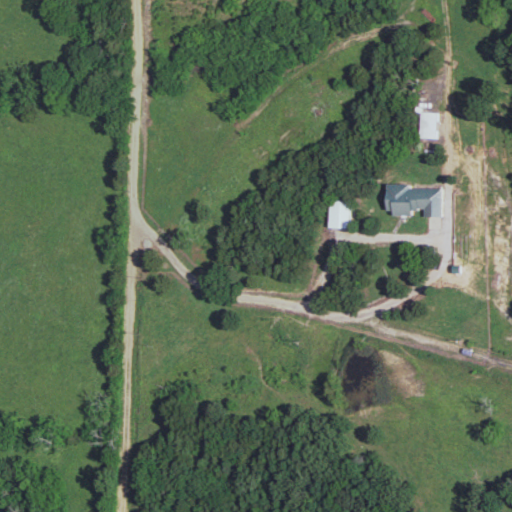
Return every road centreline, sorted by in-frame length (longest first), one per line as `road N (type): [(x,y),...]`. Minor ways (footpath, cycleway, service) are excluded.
road 1 (residential): [(118,511),(133,0)]
road 2 (residential): [(126,209),(170,264),(211,295),(273,301),(511,371)]
